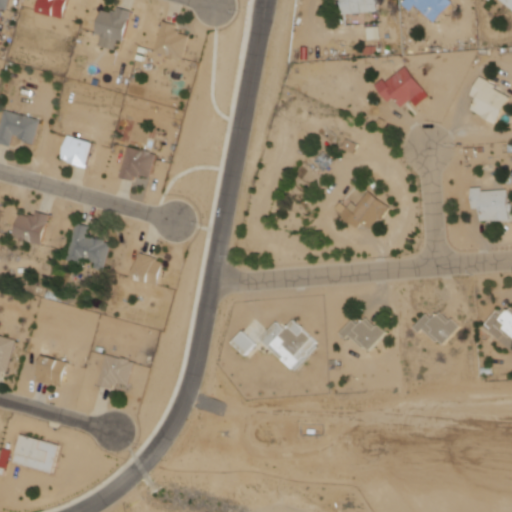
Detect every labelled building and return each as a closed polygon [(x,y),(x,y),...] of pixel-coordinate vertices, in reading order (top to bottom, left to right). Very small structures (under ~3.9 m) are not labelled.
[(0,0),(13,0),(10,12),(0,9),(0,0)] [(43,0),(70,0),(66,19),(40,12),(43,0)] [(343,0),(345,15),(380,12),(380,4),(382,3),(381,0),(343,0)] [(407,0),(404,4),(414,12),(419,7),(438,24),(457,2),(454,0),(407,0)] [(121,7),(135,11),(126,42),(121,40),(118,51),(100,45),(103,35),(98,33),(105,10),(115,13),(115,10),(120,12),(121,7)] [(165,21),(180,25),(178,30),(183,31),(182,33),(191,36),(185,59),(180,57),(180,60),(171,58),(172,56),(157,52),(165,21)] [(378,85),(387,78),(388,82),(409,66),(432,97),(419,107),(415,101),(405,108),(398,98),(392,103),(378,85)] [(473,95),(483,76),(493,81),(492,82),(499,86),(497,89),(511,97),(499,122),(474,110),(480,99),(473,95)] [(0,138),(8,111),(42,121),(35,145),(25,142),(26,139),(20,138),(21,136),(16,134),(13,146),(0,142),(0,138)] [(72,137),(96,144),(89,168),(71,162),(71,160),(65,158),(72,137)] [(130,147),(146,151),(146,149),(154,151),(153,154),(159,156),(152,179),(139,175),(137,181),(121,177),(130,147)] [(474,188),(485,188),(485,191),(511,190),(511,203),(511,221),(497,222),(497,220),(484,221),(483,208),(476,209),(474,188)] [(371,190),(396,207),(387,220),(382,216),(375,227),(366,221),(361,227),(344,215),(354,201),(360,205),(371,190)] [(17,237),(23,239),(22,241),(30,243),(30,240),(44,244),(52,215),(40,211),(39,215),(33,213),(32,217),(24,214),(17,237)] [(79,223),(93,227),(89,238),(96,240),(97,238),(103,240),(103,238),(109,240),(109,242),(116,244),(107,272),(93,268),(95,262),(88,260),(86,266),(67,261),(79,223)] [(136,278),(160,285),(166,262),(161,261),(161,259),(143,254),(136,278)] [(511,347),(488,326),(501,311),(506,315),(511,309),(511,310),(511,347)] [(444,312),(453,320),(455,318),(464,326),(447,344),(443,340),(441,342),(426,329),(423,332),(418,328),(430,315),(435,319),(440,313),(441,315),(444,312)] [(370,318),(379,327),(381,324),(390,332),(374,351),(369,346),(367,348),(352,335),(349,338),(344,334),(356,321),(361,325),(366,320),(367,321),(370,318)] [(263,340),(294,368),(297,366),(300,369),(320,347),(317,344),(319,342),(306,330),(308,328),(305,326),(303,327),(296,320),(288,329),(280,321),(263,340)] [(0,333),(19,339),(10,373),(0,370),(0,333)] [(101,386),(115,390),(116,386),(121,387),(122,383),(130,386),(137,363),(131,361),(132,359),(124,357),(124,359),(109,355),(101,386)] [(47,356),(71,362),(65,384),(58,382),(57,386),(40,381),(47,356)] [(24,435),(62,446),(54,474),(16,462),(24,435)]
